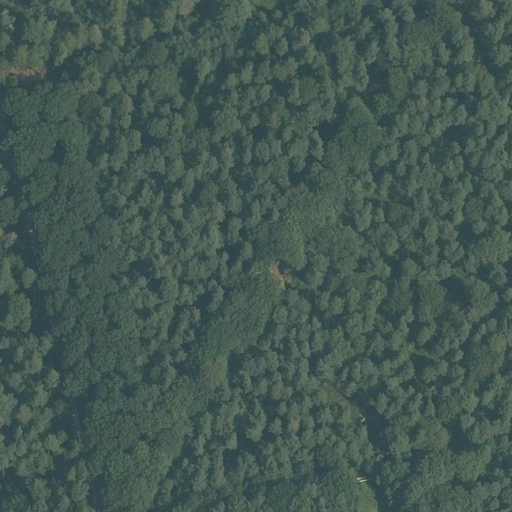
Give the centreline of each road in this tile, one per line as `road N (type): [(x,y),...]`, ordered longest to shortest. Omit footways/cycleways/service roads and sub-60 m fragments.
road 1 (unclassified): [(122,511),(462,0)]
road 2 (track): [(0,102),(100,511)]
road 3 (track): [(226,511),(511,453)]
road 4 (track): [(511,116),(458,2)]
